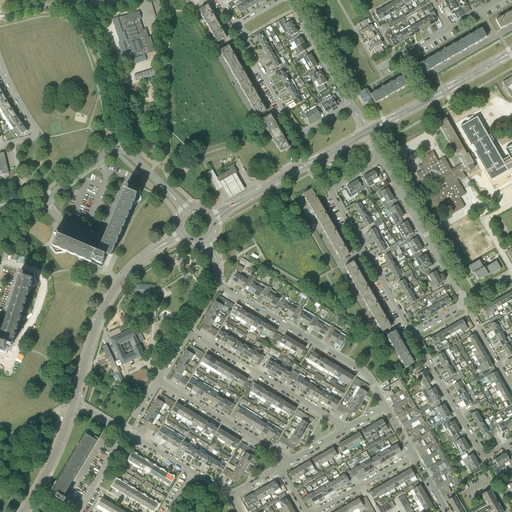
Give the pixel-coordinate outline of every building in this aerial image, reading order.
[(405,5),(402,0),(397,0),(396,1),(400,8),(402,10),(406,8),(405,5)] [(246,10),(251,7),(248,1),(243,4),(246,10)] [(398,9),(400,8),(396,1),(391,4),(395,11),(396,13),(399,11),(398,9)] [(460,10),(462,9),(461,6),(458,8),(455,2),(448,7),(451,12),(455,9),(457,12),(460,10)] [(241,13),(246,10),(243,4),(237,7),(241,13)] [(390,14),(395,11),(391,4),(385,7),(390,14)] [(423,12),(428,9),(432,6),(431,4),(427,6),(421,9),(423,11),(423,12)] [(227,37),(217,20),(208,5),(199,10),(208,25),(218,42),(224,39),(227,37)] [(384,17),(390,14),(385,7),(380,10),(384,17)] [(379,20),(384,17),(380,10),(375,13),(379,20)] [(427,18),(431,25),(436,22),(434,19),(437,17),(433,10),(429,12),(430,16),(427,18)] [(501,29),(509,24),(511,22),(511,10),(511,11),(496,20),(501,29)] [(123,58),(127,56),(128,59),(129,59),(131,65),(146,60),(145,55),(156,52),(151,36),(149,37),(147,31),(144,32),(140,19),(141,18),(139,11),(122,16),(112,19),(120,42),(118,43),(123,58)] [(287,31),(295,26),(292,21),(287,23),(284,18),(278,21),(281,27),(282,26),(284,29),(286,28),(287,31)] [(425,28),(431,25),(427,18),(421,21),(425,28)] [(371,24),(372,25),(369,26),(365,20),(358,24),(362,30),(366,28),(367,31),(371,29),(373,28),(372,26),(373,25),(372,23),(371,24)] [(420,31),(425,28),(421,21),(416,24),(420,31)] [(415,34),(420,31),(416,24),(411,27),(415,34)] [(290,41),(295,38),(293,35),(298,32),(295,26),(287,31),(290,35),(286,38),(288,42),(290,41)] [(410,37),(415,34),(411,27),(406,30),(410,37)] [(260,42),(268,37),(265,31),(266,31),(264,28),(259,31),(254,34),(255,37),(257,36),(260,42)] [(367,39),(374,35),(371,29),(367,31),(366,28),(362,30),(360,31),(361,34),(364,33),(367,39)] [(470,46),(478,42),(487,37),(482,28),(465,37),(470,46)] [(405,40),(410,37),(406,30),(400,33),(405,40)] [(399,43),(405,40),(400,33),(395,36),(399,43)] [(383,41),(381,42),(380,40),(378,42),(374,35),(367,39),(371,46),(375,44),(376,46),(380,45),(384,42),(383,41)] [(394,46),(399,43),(395,36),(390,39),(394,46)] [(263,47),(271,42),(268,37),(260,42),(263,47)] [(297,47),(304,43),(301,37),(296,40),(295,38),(290,41),(291,43),(294,42),(297,47)] [(454,56),(470,46),(465,37),(449,47),(454,56)] [(266,52),(274,48),(271,42),(263,47),(266,52)] [(299,57),(306,53),(305,50),(308,49),(304,43),(297,47),(294,49),(297,55),(298,55),(299,57)] [(377,55),(383,51),(380,45),(376,46),(375,44),(371,46),(369,47),(370,50),(373,49),(377,55)] [(248,99),(258,116),(267,111),(257,94),(247,77),(238,61),(229,45),(220,50),(229,66),(239,82),(248,99)] [(437,65),(454,56),(449,47),(432,56),(437,65)] [(269,58),(275,54),(277,53),(274,48),(266,52),(269,58)] [(306,64),(314,60),(311,54),(308,56),(306,53),(299,57),(301,60),(303,58),(306,64)] [(272,63),(280,58),(279,56),(276,57),(275,54),(269,58),(272,63)] [(421,74),(437,65),(432,56),(416,65),(421,74)] [(280,68),(288,64),(289,63),(288,62),(287,63),(286,62),(283,64),(280,58),(272,63),(275,68),(279,66),(280,68)] [(309,74),(316,70),(314,67),(317,65),(314,60),(306,64),(310,70),(307,71),(309,74)] [(281,79),(287,75),(284,70),(289,67),(288,64),(280,68),(282,71),(278,73),(281,79)] [(136,81),(159,74),(157,68),(134,76),(136,81)] [(316,81),(323,76),(320,71),(317,72),(316,70),(309,74),(310,76),(313,75),(316,81)] [(284,84),(290,80),(287,75),(281,79),(284,84)] [(392,94),(400,89),(408,84),(403,75),(387,85),(392,94)] [(511,75),(510,78),(502,82),(504,85),(503,86),(506,89),(511,97),(511,96),(511,75)] [(316,88),(319,92),(326,88),(324,84),(327,82),(323,76),(316,81),(319,86),(316,88)] [(287,89),(293,86),(290,80),(284,84),(287,89)] [(290,95),(296,91),(294,89),(297,87),(295,84),(293,86),(287,89),(290,95)] [(375,103),(392,94),(387,85),(370,94),(372,98),(375,103)] [(372,98),(370,94),(367,89),(366,90),(365,89),(359,93),(364,103),(372,98)] [(293,100),(301,95),(299,96),(296,91),(290,95),(293,100)] [(296,105),(302,102),(304,100),(301,95),(293,100),(296,105)] [(326,99),(331,109),(337,106),(334,101),(337,100),(334,95),(326,99)] [(0,107),(3,113),(11,107),(6,99),(0,103),(0,107)] [(326,113),(331,109),(326,99),(317,104),(321,111),(324,110),(326,113)] [(311,111),(315,119),(320,115),(319,113),(321,111),(317,104),(315,106),(316,108),(311,111)] [(8,121),(16,115),(11,107),(3,113),(8,121)] [(309,122),(315,119),(311,111),(305,115),(303,112),(301,114),(304,119),(306,117),(309,122)] [(290,147),(280,131),(271,114),(262,119),(272,136),(281,152),(284,150),(290,147)] [(14,129),(21,123),(16,115),(8,121),(14,129)] [(477,117),(460,127),(491,181),(495,187),(511,177),(511,145),(505,149),(509,156),(502,160),(477,117)] [(21,123),(14,129),(19,136),(23,135),(23,134),(27,131),(21,123)] [(0,164),(0,171),(1,174),(1,175),(9,173),(6,163),(0,164)] [(212,170),(207,173),(217,190),(222,187),(220,183),(237,173),(238,173),(233,165),(228,168),(230,170),(217,177),(212,170)] [(380,180),(382,179),(379,174),(377,175),(374,170),(369,174),(373,181),(378,178),(380,180)] [(237,173),(220,183),(222,187),(226,194),(229,199),(246,189),(243,184),(237,173)] [(362,181),(366,188),(369,187),(375,184),(373,181),(369,174),(363,177),(364,180),(362,181)] [(362,190),(366,188),(362,181),(359,182),(358,180),(352,183),(356,190),(360,189),(360,190),(362,190)] [(347,192),(350,198),(352,196),(351,194),(353,192),(354,195),(358,193),(356,190),(352,183),(346,186),(349,191),(347,192)] [(110,256),(120,232),(137,193),(127,189),(128,185),(126,184),(124,188),(126,189),(99,253),(58,235),(59,233),(55,231),(54,234),(58,235),(54,245),(92,261),(92,260),(96,261),(96,262),(102,264),(104,260),(103,260),(106,254),(110,256)] [(383,198),(391,193),(388,188),(385,189),(383,187),(376,191),(378,193),(380,192),(383,198)] [(331,242),(341,259),(350,254),(340,237),(331,221),(322,205),(312,188),(303,194),(313,210),(322,226),(331,242)] [(386,207),(391,204),(389,202),(394,199),(391,193),(383,198),(385,200),(381,202),(383,205),(384,205),(386,207)] [(357,211),(363,207),(360,202),(354,205),(357,211)] [(391,216),(401,210),(397,204),(392,207),(391,204),(386,207),(391,216)] [(360,216),(366,212),(369,211),(366,206),(363,207),(357,211),(360,216)] [(395,224),(402,220),(401,217),(404,216),(401,210),(391,216),(395,224)] [(363,221),(369,218),(366,212),(360,216),(363,221)] [(373,222),(375,225),(382,221),(381,218),(375,221),(372,216),(369,218),(363,221),(366,227),(373,222)] [(400,233),(410,227),(407,221),(404,223),(402,220),(395,224),(400,233)] [(452,234),(465,261),(475,256),(466,238),(478,232),(474,223),(452,234)] [(405,241),(410,238),(412,237),(411,234),(413,232),(410,227),(400,233),(403,238),(405,241)] [(372,236),(378,233),(374,228),(369,231),(372,236)] [(375,242),(381,238),(378,233),(372,236),(375,242)] [(378,247),(384,244),(381,238),(375,242),(378,247)] [(412,248),(420,243),(416,238),(412,240),(410,238),(405,241),(406,243),(409,242),(412,248)] [(381,252),(387,249),(386,247),(388,246),(386,243),(384,244),(378,247),(381,252)] [(401,254),(402,253),(397,243),(396,244),(397,246),(389,250),(391,253),(397,249),(400,255),(401,254)] [(414,257),(420,254),(418,252),(423,249),(420,243),(412,248),(410,249),(414,257)] [(235,248),(227,253),(230,258),(238,253),(239,253),(236,248),(235,248)] [(387,262),(394,258),(396,257),(395,254),(391,256),(389,253),(383,257),(387,262)] [(422,264),(429,260),(426,254),(421,257),(420,254),(414,257),(416,260),(418,259),(422,264)] [(390,267),(395,264),(397,263),(395,260),(394,258),(387,262),(390,267)] [(424,274),(429,271),(428,269),(433,266),(429,260),(422,264),(419,266),(424,274)] [(479,260),(468,266),(475,278),(476,277),(478,280),(483,277),(484,278),(501,269),(498,264),(496,261),(484,268),(484,267),(483,267),(479,260)] [(382,332),(387,329),(391,326),(382,310),(372,294),(363,277),(354,261),(345,266),(354,282),(363,299),(373,315),(382,332)] [(237,284),(242,276),(239,274),(240,272),(241,273),(244,268),(238,264),(231,275),(234,276),(232,280),(237,284)] [(393,273),(399,269),(395,264),(390,267),(393,273)] [(396,278),(402,275),(399,269),(393,273),(396,278)] [(11,343),(16,326),(32,277),(22,274),(23,271),(20,270),(19,274),(21,275),(2,335),(0,334),(1,333),(1,331),(0,330),(0,329),(0,350),(5,352),(6,348),(6,347),(7,342),(11,343)] [(431,281),(439,277),(436,271),(431,274),(429,271),(424,274),(426,277),(428,275),(431,281)] [(245,283),(248,285),(254,275),(251,273),(247,279),(242,276),(237,284),(243,287),(245,283)] [(254,293),(258,286),(260,283),(254,280),(256,277),(254,275),(248,285),(250,286),(248,290),(254,293)] [(429,282),(434,291),(439,288),(437,285),(442,282),(439,277),(431,281),(429,282)] [(401,288),(407,285),(404,279),(398,282),(401,288)] [(404,293),(410,290),(413,288),(409,283),(407,285),(401,288),(404,293)] [(262,293),(264,294),(268,287),(263,284),(261,288),(258,286),(254,293),(259,297),(262,293)] [(270,303),(274,295),(276,293),(271,290),(272,288),(269,286),(268,287),(264,294),(263,296),(266,297),(264,300),(270,303)] [(407,299),(413,295),(410,290),(404,293),(407,299)] [(411,304),(418,300),(415,294),(413,295),(407,299),(411,304)] [(444,299),(447,305),(452,302),(447,294),(442,297),(444,299)] [(280,304),(284,299),(285,296),(283,295),(280,299),(274,295),(270,303),(275,307),(278,303),(280,304)] [(502,305),(507,302),(504,296),(498,299),(502,305)] [(281,310),(286,313),(291,305),(285,302),(286,300),(284,299),(280,304),(283,306),(281,310)] [(441,308),(447,305),(444,299),(438,302),(441,308)] [(496,308),(502,305),(498,299),(493,302),(496,308)] [(436,311),(441,308),(438,302),(436,300),(431,303),(433,306),(436,311)] [(220,311),(223,306),(223,305),(220,304),(217,302),(215,301),(212,306),(220,311)] [(495,312),(494,309),(496,308),(493,302),(488,305),(492,314),(495,312)] [(294,312),(297,314),(300,309),(301,307),(302,305),(299,303),(298,305),(296,309),(291,305),(286,313),(292,316),(294,312)] [(231,313),(236,316),(241,308),(235,305),(231,313)] [(487,317),(492,314),(488,305),(482,308),(487,317)] [(217,316),(220,311),(212,306),(209,311),(217,316)] [(425,317),(431,314),(427,308),(426,306),(420,309),(425,317)] [(431,314),(436,311),(433,306),(427,308),(431,314)] [(236,316),(241,319),(246,311),(241,308),(236,316)] [(297,320),(302,323),(307,315),(301,312),(302,310),(300,309),(297,314),(299,316),(297,320)] [(420,320),(425,317),(420,309),(415,312),(420,320)] [(206,317),(214,321),(217,316),(209,311),(206,317)] [(241,319),(246,322),(251,314),(246,311),(241,319)] [(136,328),(151,321),(152,312),(147,314),(143,316),(139,318),(132,321),(132,326),(136,328)] [(250,327),(252,325),(256,317),(251,314),(246,322),(248,323),(247,325),(250,327)] [(310,322),(313,324),(316,318),(313,317),(312,318),(307,315),(302,323),(308,326),(310,322)] [(210,326),(211,326),(214,321),(206,317),(203,322),(205,323),(207,324),(210,326)] [(252,325),(257,328),(261,320),(256,317),(252,325)] [(313,329),(318,333),(323,325),(318,322),(319,320),(316,318),(313,324),(315,325),(313,329)] [(461,328),(466,325),(463,319),(457,322),(461,328)] [(257,328),(262,331),(267,323),(261,320),(257,328)] [(493,330),(499,327),(502,325),(499,320),(496,321),(490,325),(493,330)] [(455,331),(461,328),(457,322),(452,325),(455,331)] [(262,331),(267,334),(272,327),(267,323),(262,331)] [(326,332),(329,334),(333,327),(330,325),(328,328),(323,325),(318,333),(324,336),(326,332)] [(457,333),(455,331),(452,325),(447,328),(450,334),(451,336),(457,333)] [(272,338),(275,339),(278,334),(275,332),(277,330),(272,327),(267,334),(272,338)] [(335,342),(339,335),(341,332),(333,327),(329,334),(332,335),(329,339),(335,342)] [(496,335),(502,332),(499,327),(493,330),(496,335)] [(445,338),(450,334),(447,328),(441,331),(445,338)] [(137,358),(138,358),(144,355),(132,329),(111,339),(122,364),(123,364),(137,358)] [(216,337),(221,340),(226,333),(220,330),(216,337)] [(414,363),(405,346),(395,330),(387,335),(396,351),(401,359),(405,368),(414,363)] [(436,335),(441,342),(441,343),(446,340),(445,338),(441,331),(436,335)] [(499,341),(505,337),(502,332),(496,335),(499,341)] [(221,340),(226,344),(231,336),(226,333),(221,340)] [(280,342),(285,345),(290,338),(285,334),(283,337),(281,335),(277,341),(280,342)] [(472,342),(477,339),(474,334),(469,337),(472,342)] [(339,335),(335,342),(340,346),(343,342),(345,343),(349,338),(346,336),(345,338),(339,335)] [(435,345),(441,342),(436,335),(431,338),(432,340),(429,342),(431,345),(434,344),(435,345)] [(226,344),(231,347),(236,339),(231,336),(226,344)] [(502,346),(508,343),(510,341),(507,336),(505,337),(499,341),(502,346)] [(285,345),(290,349),(295,341),(290,338),(285,345)] [(231,347),(237,350),(241,342),(236,339),(231,347)] [(475,348),(480,345),(477,339),(472,342),(472,343),(469,344),(470,347),(473,345),(475,348)] [(290,349),(296,352),(300,344),(295,341),(290,349)] [(237,350),(242,353),(246,345),(241,342),(237,350)] [(505,351),(511,347),(511,343),(510,345),(508,343),(502,346),(505,351)] [(118,366),(117,367),(106,344),(102,346),(107,358),(112,369),(115,374),(121,372),(118,366)] [(303,356),(307,351),(304,349),(305,347),(300,344),(296,352),(303,356)] [(242,353),(247,356),(252,348),(246,345),(242,353)] [(478,353),(483,350),(480,345),(475,348),(478,353)] [(247,356),(252,359),(257,351),(252,348),(247,356)] [(192,361),(196,355),(193,354),(191,352),(188,351),(186,350),(183,355),(191,360),(192,361)] [(440,361),(449,355),(446,350),(437,355),(440,361)] [(481,359),(487,355),(483,350),(478,353),(474,355),(477,360),(481,359)] [(257,351),(252,359),(257,362),(259,360),(261,361),(264,356),(257,351)] [(306,358),(314,362),(318,355),(313,352),(312,354),(309,352),(306,358)] [(201,361),(207,365),(211,357),(206,354),(201,361)] [(188,365),(191,360),(183,355),(180,360),(188,365)] [(265,367),(270,370),(276,360),(268,355),(266,358),(267,358),(264,363),(266,364),(265,367)] [(314,362),(319,366),(324,358),(318,355),(314,362)] [(443,366),(449,362),(446,357),(449,356),(449,355),(440,361),(443,366)] [(481,365),(490,361),(487,355),(481,359),(483,364),(481,365)] [(207,365),(212,368),(216,360),(211,357),(207,365)] [(319,366),(324,369),(329,361),(324,358),(319,366)] [(177,365),(185,370),(188,365),(180,360),(177,365)] [(212,368),(217,371),(222,363),(216,360),(212,368)] [(270,370),(275,373),(280,365),(275,362),(277,360),(276,360),(270,370)] [(324,369),(329,372),(334,364),(329,361),(324,369)] [(446,371),(455,366),(452,361),(449,362),(443,366),(446,371)] [(484,371),(481,372),(483,375),(490,371),(489,368),(493,366),(490,361),(481,365),(484,371)] [(217,371),(222,374),(227,366),(222,363),(217,371)] [(329,372),(334,375),(339,367),(334,364),(329,372)] [(181,375),(185,370),(177,365),(174,371),(175,372),(178,373),(181,375)] [(275,373),(281,376),(285,368),(280,365),(275,373)] [(222,374),(227,377),(232,369),(227,366),(222,374)] [(421,380),(428,376),(425,370),(422,372),(421,369),(420,370),(418,366),(412,369),(415,375),(417,375),(418,375),(421,380)] [(453,374),(455,377),(460,374),(461,375),(463,374),(462,374),(460,370),(459,371),(456,366),(455,366),(446,371),(449,377),(453,374)] [(334,375),(340,378),(344,370),(339,367),(334,375)] [(287,377),(291,379),(296,372),(293,370),(292,372),(285,368),(281,376),(286,380),(287,377)] [(227,377),(232,380),(237,372),(232,369),(227,377)] [(340,378),(345,381),(349,373),(344,370),(340,378)] [(493,380),(499,376),(496,371),(491,373),(490,371),(483,375),(485,378),(490,374),(493,380)] [(232,380),(238,383),(242,375),(237,372),(232,380)] [(291,379),(295,382),(300,374),(296,372),(291,379)] [(116,376),(119,383),(124,381),(120,373),(116,376)] [(350,384),(351,382),(355,376),(349,373),(345,381),(350,384)] [(300,374),(294,384),(299,387),(303,379),(305,377),(300,374)] [(457,390),(463,386),(460,381),(465,378),(463,374),(461,375),(462,377),(457,380),(458,382),(454,384),(457,390)] [(238,383),(245,388),(249,383),(246,381),(248,378),(242,375),(238,383)] [(423,390),(430,386),(429,383),(431,382),(428,376),(421,380),(424,386),(422,387),(423,390)] [(496,385),(502,382),(499,376),(493,380),(490,382),(491,384),(494,382),(496,385)] [(186,386),(191,389),(196,382),(191,379),(186,386)] [(299,387),(304,390),(309,383),(303,379),(299,387)] [(387,398),(394,394),(391,390),(398,385),(401,390),(405,388),(400,379),(382,390),(384,393),(385,393),(387,398)] [(315,383),(316,382),(313,381),(311,384),(309,383),(304,390),(309,393),(314,386),(315,383)] [(191,389),(197,393),(201,385),(196,382),(191,389)] [(499,390),(505,387),(502,382),(496,385),(494,386),(497,392),(499,390)] [(254,386),(251,384),(248,389),(247,389),(242,397),(246,398),(250,391),(256,394),(260,386),(255,383),(254,386)] [(197,393),(202,396),(206,388),(201,385),(197,393)] [(256,394),(261,397),(266,389),(260,386),(256,394)] [(314,397),(319,389),(314,386),(309,393),(314,397)] [(430,397),(438,393),(434,387),(432,389),(430,386),(423,390),(426,396),(429,394),(430,397)] [(460,395),(466,392),(463,386),(457,390),(460,395)] [(502,396),(508,392),(505,387),(499,390),(502,396)] [(202,396),(207,399),(212,391),(206,388),(202,396)] [(357,393),(364,397),(368,392),(366,391),(363,390),(361,388),(360,388),(357,393)] [(395,405),(401,401),(399,397),(403,394),(406,399),(410,397),(405,388),(401,390),(394,394),(387,398),(387,399),(390,397),(392,401),(392,400),(395,405)] [(261,397),(266,400),(271,393),(266,389),(261,397)] [(314,397),(319,400),(325,391),(322,389),(321,390),(319,389),(314,397)] [(319,400),(325,403),(329,395),(327,393),(328,391),(326,389),(325,391),(319,400)] [(207,399),(212,402),(217,394),(212,391),(207,399)] [(463,400),(469,397),(466,392),(460,395),(463,400)] [(505,401),(511,398),(508,392),(502,396),(505,401)] [(266,400),(271,403),(276,396),(271,393),(266,400)] [(361,403),(364,397),(357,393),(353,398),(361,403)] [(431,407),(438,403),(440,402),(438,400),(441,398),(438,393),(430,397),(427,399),(431,407)] [(212,402),(217,405),(222,397),(217,394),(212,402)] [(325,403),(330,406),(335,398),(329,395),(325,403)] [(470,404),(472,406),(477,403),(477,404),(479,403),(486,400),(485,397),(478,401),(477,399),(476,400),(473,395),(471,396),(469,397),(463,400),(466,406),(470,404)] [(271,403),(276,407),(281,399),(276,396),(271,403)] [(217,405),(223,408),(227,400),(222,397),(217,405)] [(397,415),(404,412),(401,407),(408,403),(411,407),(415,405),(410,397),(406,399),(401,401),(395,405),(392,407),(394,411),(395,410),(397,415)] [(162,408),(165,403),(164,403),(161,401),(158,399),(157,398),(154,404),(162,408)] [(330,406),(335,409),(340,401),(335,398),(330,406)] [(350,403),(358,408),(361,403),(353,398),(350,403)] [(227,400),(223,408),(228,411),(229,409),(232,410),(235,405),(233,404),(234,402),(228,399),(227,400)] [(276,407),(282,410),(286,402),(281,399),(276,407)] [(172,410),(177,413),(182,405),(177,402),(172,410)] [(282,410),(287,413),(292,405),(286,402),(282,410)] [(351,410),(353,412),(355,413),(358,408),(350,403),(347,408),(348,409),(351,410)] [(440,414),(447,409),(444,404),(439,406),(438,403),(431,407),(433,410),(434,409),(438,415),(440,414)] [(473,409),(475,411),(471,414),(474,419),(480,416),(477,410),(482,407),(479,403),(477,404),(478,406),(473,409)] [(158,414),(162,408),(154,404),(150,409),(158,414)] [(177,413),(182,416),(187,409),(182,405),(177,413)] [(287,413),(292,416),(297,408),(292,405),(287,413)] [(402,424),(409,420),(406,416),(413,411),(416,416),(420,414),(415,405),(411,407),(404,412),(397,415),(399,419),(400,419),(402,424)] [(235,416),(241,419),(245,411),(238,406),(234,412),(237,413),(235,416)] [(147,414),(155,419),(158,414),(150,409),(147,414)] [(182,416),(188,420),(192,412),(187,409),(182,416)] [(443,423),(449,419),(448,417),(451,415),(447,409),(440,414),(443,419),(432,425),(434,428),(442,423),(443,423)] [(241,419),(246,422),(251,414),(245,411),(241,419)] [(188,420),(193,423),(197,415),(192,412),(188,420)] [(151,424),(152,424),(155,419),(147,414),(144,419),(146,420),(149,422),(151,424)] [(246,422),(251,425),(256,417),(251,414),(246,422)] [(407,432),(414,429),(411,424),(418,420),(421,425),(425,423),(420,414),(416,416),(409,420),(402,424),(404,428),(405,428),(407,432)] [(193,423),(198,426),(203,418),(197,415),(193,423)] [(477,424),(483,421),(480,416),(474,419),(477,424)] [(251,425),(256,428),(261,420),(256,417),(251,425)] [(198,426),(203,429),(208,421),(203,418),(198,426)] [(299,424),(306,429),(310,424),(308,423),(305,421),(303,420),(302,419),(299,424)] [(382,430),(387,427),(382,419),(377,422),(382,430)] [(447,432),(457,426),(454,420),(451,422),(449,419),(443,423),(445,428),(447,427),(449,430),(447,432)] [(256,428),(261,431),(266,424),(261,420),(256,428)] [(503,420),(497,423),(499,426),(502,431),(502,432),(507,429),(504,423),(503,420)] [(204,433),(207,434),(213,424),(208,421),(203,429),(206,430),(204,433)] [(261,431),(267,435),(271,427),(273,424),(268,421),(266,424),(261,431)] [(480,430),(486,426),(483,421),(477,424),(480,430)] [(376,433),(382,430),(377,422),(372,425),(376,433)] [(415,440),(421,436),(418,431),(423,429),(426,433),(430,431),(425,423),(421,425),(414,429),(407,432),(407,433),(410,432),(412,435),(415,440)] [(211,433),(213,435),(218,427),(213,424),(207,434),(209,436),(211,433)] [(303,434),(306,429),(299,424),(295,429),(303,434)] [(371,436),(376,433),(372,425),(367,428),(371,436)] [(452,440),(459,436),(458,433),(460,432),(457,426),(447,432),(450,436),(448,437),(448,439),(449,441),(452,440)] [(492,437),(486,426),(480,430),(483,435),(484,434),(487,440),(492,437)] [(157,435),(162,438),(167,430),(162,427),(157,435)] [(267,435),(272,438),(276,430),(271,427),(267,435)] [(215,436),(220,439),(225,431),(219,428),(215,436)] [(366,439),(371,436),(367,428),(361,431),(366,439)] [(292,435),(300,439),(303,434),(295,429),(292,435)] [(162,438),(167,441),(172,433),(167,430),(162,438)] [(272,438),(277,441),(282,433),(276,430),(272,438)] [(220,439),(225,442),(230,434),(225,431),(220,439)] [(417,450),(424,446),(421,442),(428,437),(431,442),(435,440),(438,439),(437,437),(434,439),(430,431),(426,433),(421,436),(415,440),(412,441),(414,445),(415,445),(417,450)] [(359,443),(364,440),(359,432),(354,435),(359,443)] [(167,441),(173,444),(177,437),(172,433),(167,441)] [(62,495),(79,467),(96,440),(97,440),(98,438),(95,436),(94,438),(87,434),(62,476),(58,483),(51,494),(64,502),(66,497),(62,495)] [(225,442),(230,445),(235,437),(230,434),(225,442)] [(293,442),(295,444),(297,445),(300,439),(292,435),(289,440),(290,440),(293,442)] [(353,446),(359,443),(354,435),(349,438),(353,446)] [(457,448),(467,443),(463,437),(461,439),(459,436),(452,440),(457,448)] [(177,437),(173,444),(178,448),(183,440),(177,437)] [(230,445),(236,448),(240,441),(235,437),(230,445)] [(348,449),(353,446),(349,438),(343,441),(348,449)] [(422,458),(429,455),(426,450),(433,446),(436,451),(440,449),(435,440),(431,442),(424,446),(417,450),(419,454),(420,454),(422,458)] [(179,448),(185,452),(189,444),(184,441),(179,448)] [(343,452),(348,449),(343,441),(338,444),(340,447),(337,448),(340,454),(343,452)] [(185,452),(190,455),(195,447),(196,445),(190,442),(189,444),(185,452)] [(461,457),(467,454),(465,451),(470,449),(467,443),(457,448),(461,457)] [(392,447),(396,455),(401,452),(397,444),(392,447)] [(195,458),(199,450),(201,448),(198,446),(197,448),(195,447),(190,455),(195,458)] [(337,455),(340,454),(337,448),(334,450),(333,447),(328,450),(332,458),(338,455),(337,455)] [(391,458),(396,455),(392,447),(386,450),(391,458)] [(427,467),(434,464),(431,459),(438,455),(441,459),(445,457),(440,449),(436,451),(429,455),(422,458),(422,459),(424,463),(425,462),(427,467)] [(195,458),(200,461),(205,453),(199,450),(195,458)] [(239,455),(242,457),(250,462),(253,456),(251,455),(249,454),(246,452),(243,451),(242,450),(239,455)] [(327,461),(332,458),(328,450),(322,453),(327,461)] [(386,461),(391,458),(386,450),(381,453),(386,461)] [(128,460),(133,463),(138,456),(132,453),(128,460)] [(200,461),(205,464),(210,456),(205,453),(200,461)] [(322,464),(327,461),(322,453),(317,456),(322,464)] [(380,464),(386,461),(381,453),(376,456),(380,464)] [(511,457),(511,456),(508,458),(506,453),(500,456),(506,466),(510,464),(511,467),(511,466),(511,457)] [(469,464),(476,459),(473,454),(468,456),(467,454),(461,457),(463,459),(465,458),(469,464)] [(133,463),(138,466),(143,459),(138,456),(133,463)] [(205,464),(210,467),(215,459),(210,456),(205,464)] [(316,467),(322,464),(317,456),(312,459),(316,467)] [(375,467),(380,464),(376,456),(370,459),(375,467)] [(496,463),(493,465),(498,475),(501,473),(501,469),(506,466),(500,456),(494,459),(496,463)] [(247,467),(250,462),(242,457),(239,462),(247,467)] [(435,474),(441,471),(438,466),(443,463),(446,468),(450,466),(445,457),(441,459),(436,462),(434,464),(427,467),(427,468),(429,466),(432,470),(435,474)] [(138,466),(144,469),(148,462),(143,459),(138,466)] [(210,467),(215,470),(220,462),(215,459),(210,467)] [(370,470),(375,467),(370,459),(365,462),(370,470)] [(466,465),(471,473),(478,469),(477,467),(479,465),(476,459),(469,464),(466,465)] [(309,471),(314,468),(310,460),(305,463),(309,471)] [(144,469),(149,472),(153,465),(148,462),(144,469)] [(220,462),(215,470),(221,473),(225,465),(220,462)] [(236,467),(244,472),(247,467),(239,462),(236,467)] [(365,473),(370,470),(365,462),(360,465),(365,473)] [(304,474),(309,471),(305,463),(299,466),(304,474)] [(149,472),(154,475),(158,468),(153,465),(149,472)] [(353,469),(356,475),(358,473),(359,476),(365,473),(360,465),(355,468),(353,469)] [(299,477),(304,474),(299,466),(294,469),(299,477)] [(437,484),(444,481),(441,476),(448,472),(451,477),(455,475),(450,466),(446,468),(441,471),(435,474),(432,476),(434,480),(435,480),(437,484)] [(236,475),(239,476),(240,477),(244,472),(236,467),(233,472),(234,473),(236,475)] [(154,475),(159,479),(163,471),(158,468),(154,475)] [(410,479),(415,476),(411,468),(406,471),(410,479)] [(293,480),(299,477),(294,469),(289,472),(293,480)] [(159,479),(164,482),(169,475),(163,471),(159,479)] [(405,482),(410,479),(406,471),(400,474),(405,482)] [(348,479),(351,477),(348,472),(346,473),(345,473),(340,476),(344,484),(350,481),(348,479)] [(400,485),(405,482),(400,474),(395,477),(400,485)] [(169,475),(164,482),(169,485),(174,478),(169,475)] [(446,501),(448,500),(449,499),(447,495),(451,492),(448,486),(447,487),(446,485),(453,481),(456,486),(460,483),(455,475),(451,477),(444,481),(437,484),(437,485),(439,489),(440,488),(442,493),(446,501)] [(339,487),(344,484),(340,476),(335,479),(339,487)] [(394,488),(400,485),(395,477),(390,480),(394,488)] [(112,486),(117,489),(122,482),(117,479),(112,486)] [(334,490),(339,487),(335,479),(329,482),(334,490)] [(275,491),(280,488),(275,480),(270,483),(275,491)] [(389,491),(394,488),(390,480),(385,483),(389,491)] [(117,489),(123,493),(127,485),(122,482),(117,489)] [(329,493),(334,490),(329,482),(324,485),(329,493)] [(269,494),(275,491),(270,483),(265,486),(269,494)] [(384,494),(389,491),(385,483),(379,486),(385,496),(384,494)] [(415,494),(423,490),(420,484),(412,489),(415,494)] [(123,493),(128,496),(132,489),(127,485),(123,493)] [(323,496),(329,493),(324,485),(319,488),(323,496)] [(264,497),(269,494),(265,486),(259,489),(264,497)] [(380,499),(385,496),(379,486),(374,489),(379,497),(380,499)] [(318,499),(323,496),(319,488),(314,491),(318,499)] [(128,496),(133,499),(137,492),(132,489),(128,496)] [(259,500),(264,497),(259,489),(254,492),(259,500)] [(373,500),(379,497),(374,489),(369,492),(373,500)] [(492,511),(493,511),(492,511),(503,511),(501,508),(498,503),(496,498),(493,493),(490,489),(482,493),(485,498),(487,503),(488,503),(487,504),(482,507),(477,510),(473,511),(465,511),(464,509),(462,504),(459,500),(456,495),(449,499),(448,500),(451,504),(453,509),(455,511),(492,511)] [(418,500),(426,495),(423,490),(415,494),(418,500)] [(313,502),(318,499),(314,491),(308,494),(313,502)] [(133,499),(138,502),(142,495),(137,492),(133,499)] [(254,503),(259,500),(254,492),(249,495),(254,503)] [(308,505),(313,502),(308,494),(303,498),(308,505)] [(138,502),(143,505),(148,498),(142,495),(138,502)] [(248,506),(254,503),(249,495),(244,498),(248,506)] [(421,505),(429,500),(426,495),(418,500),(421,505)] [(282,507),(290,503),(287,497),(279,502),(282,507)] [(98,505),(103,508),(107,501),(102,498),(98,505)] [(143,505),(148,508),(153,501),(148,498),(143,505)] [(363,506),(360,500),(359,498),(354,501),(358,509),(363,506)] [(424,510),(432,506),(429,500),(421,505),(424,510)] [(103,508),(108,511),(112,504),(107,501),(103,508)] [(153,501),(148,508),(154,511),(158,504),(153,501)] [(353,511),(358,509),(354,501),(348,504),(353,511)] [(284,511),(285,511),(293,508),(290,503),(282,507),(284,511)]
